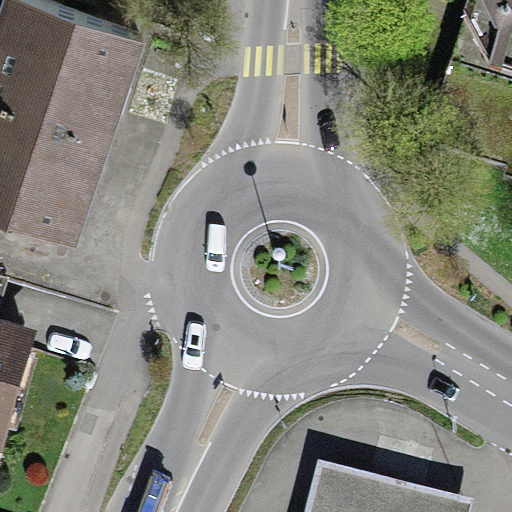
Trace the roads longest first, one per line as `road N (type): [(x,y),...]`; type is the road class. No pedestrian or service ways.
road 1 (residential): [(193,294),(130,322),(68,511)]
road 2 (primary): [(291,0),(284,181)]
road 3 (primary): [(368,305),(370,248),(358,221),(338,200),(284,181)]
road 4 (primary): [(176,511),(245,356)]
road 5 (secondary): [(368,305),(511,391)]
road 6 (primary): [(284,181),(256,185),(210,215),(196,240),(193,294)]
road 7 (primary): [(245,356),(303,361),(331,350),(368,305)]
